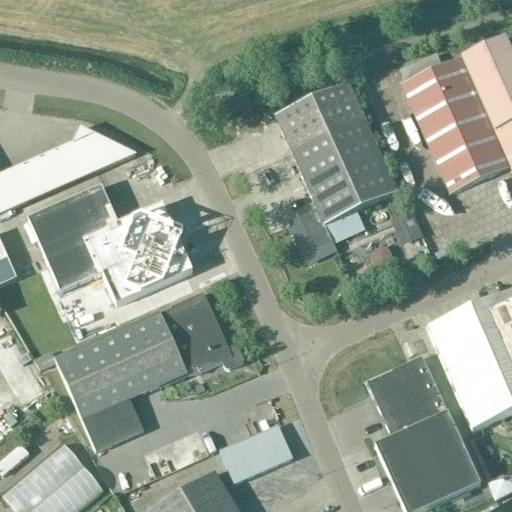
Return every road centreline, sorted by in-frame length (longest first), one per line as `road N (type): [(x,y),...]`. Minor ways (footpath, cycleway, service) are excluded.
road 1 (unclassified): [(287,359),(203,171),(174,134),(105,95),(0,78)]
road 2 (unclassified): [(287,359),(511,262)]
road 3 (unclassified): [(349,511),(287,359)]
